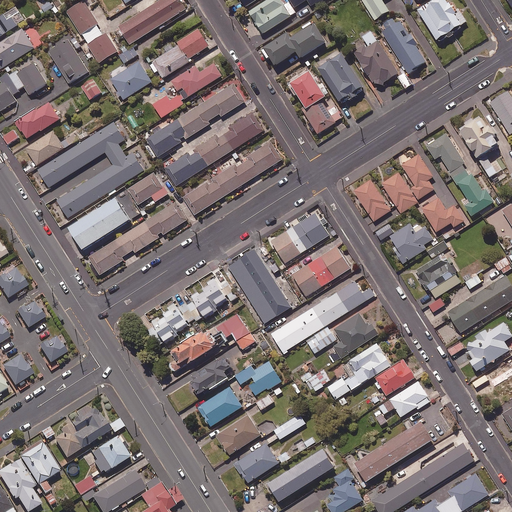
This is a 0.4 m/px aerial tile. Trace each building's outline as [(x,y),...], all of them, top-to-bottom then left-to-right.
[(187,11),(180,0),(164,0),(119,28),(131,46),(187,11)] [(240,0),(247,9),(261,0),(240,0)] [(286,7),(281,0),(271,0),(250,14),(264,35),(297,14),(290,4),(286,7)] [(323,0),(289,0),(295,9),(308,1),(312,7),(323,0)] [(386,0),(362,0),(376,22),(390,13),(384,2),(386,0)] [(450,7),(445,0),(438,0),(419,12),(439,43),(468,24),(456,4),(450,7)] [(100,25),(85,2),(67,13),(101,65),(119,53),(108,35),(104,37),(97,27),(100,25)] [(0,39),(26,23),(17,9),(0,19),(0,39)] [(428,63),(402,23),(384,35),(410,75),(428,63)] [(328,45),(316,26),(292,41),(288,36),(265,50),(277,68),(298,55),(302,61),(328,45)] [(0,71),(35,49),(23,30),(0,44),(0,71)] [(210,48),(199,31),(177,46),(178,48),(154,64),(164,80),(192,62),(191,60),(210,48)] [(400,75),(372,31),(362,38),(368,46),(355,54),(378,90),(400,75)] [(76,38),(70,42),(50,54),(69,85),(89,73),(76,52),(83,48),(76,38)] [(139,56),(134,48),(120,56),(125,64),(139,56)] [(341,105),(351,98),(353,100),(362,94),(361,92),(365,89),(343,56),(320,71),(341,105)] [(153,83),(140,63),(112,81),(125,102),(153,83)] [(17,72),(10,76),(19,91),(26,87),(30,95),(48,85),(36,64),(19,74),(17,72)] [(223,77),(216,65),(201,74),(197,67),(172,83),(184,102),(223,77)] [(19,91),(10,76),(9,74),(0,79),(3,85),(0,86),(0,113),(19,102),(15,96),(20,93),(19,91)] [(328,100),(311,74),(292,87),(305,108),(302,109),(319,136),(343,120),(335,107),(328,111),(323,103),(328,100)] [(413,85),(406,74),(398,79),(406,90),(413,85)] [(103,94),(94,80),(82,88),(92,102),(103,94)] [(246,103),(235,85),(148,140),(159,158),(211,125),(210,122),(221,115),(223,118),(246,103)] [(511,96),(510,93),(491,105),(510,137),(511,136),(511,96)] [(184,105),(179,97),(171,102),(168,98),(154,107),(162,119),(184,105)] [(61,121),(51,104),(17,123),(27,141),(61,121)] [(265,132),(254,114),(230,129),(232,132),(218,141),(216,138),(196,151),(198,154),(191,158),(189,155),(166,170),(177,187),(265,132)] [(487,157),(500,148),(496,141),(498,140),(491,129),(490,130),(481,117),(460,131),(491,179),(503,171),(497,162),(492,165),(487,157)] [(126,141),(115,124),(39,171),(50,189),(107,154),(115,167),(58,202),(70,220),(145,172),(134,154),(127,158),(119,146),(126,141)] [(19,139),(15,131),(4,138),(9,145),(19,139)] [(66,150),(55,132),(27,150),(38,168),(66,150)] [(79,142),(76,136),(67,140),(70,147),(79,142)] [(466,165),(448,136),(428,148),(436,161),(441,157),(469,203),(465,205),(473,218),(496,203),(488,191),(484,193),(473,175),(470,177),(464,166),(466,165)] [(283,161),(272,143),(245,160),(247,163),(237,169),(235,167),(188,197),(199,215),(283,161)] [(435,179),(421,157),(403,168),(415,188),(412,189),(420,201),(436,191),(430,182),(435,179)] [(169,195),(155,173),(129,191),(139,207),(153,197),(157,203),(169,195)] [(419,204),(400,175),(383,186),(402,215),(419,204)] [(392,212),(372,182),(355,193),(375,223),(392,212)] [(447,211),(440,200),(423,211),(437,234),(453,225),(455,229),(466,222),(456,206),(447,211)] [(132,223),(118,201),(71,231),(85,253),(132,223)] [(136,254),(161,239),(159,236),(163,234),(164,237),(189,221),(177,204),(89,259),(101,277),(125,261),(123,259),(135,251),(136,254)] [(330,237),(317,215),(301,225),(297,219),(285,226),(289,232),(272,243),(285,265),(330,237)] [(423,231),(417,222),(390,239),(399,254),(397,255),(404,266),(428,251),(425,247),(435,241),(427,229),(423,231)] [(0,260),(9,255),(0,241),(0,260)] [(428,252),(433,259),(450,249),(445,241),(428,252)] [(271,255),(262,242),(256,247),(264,259),(271,255)] [(352,270),(338,248),(294,276),(308,298),(352,270)] [(455,266),(453,268),(444,255),(418,272),(436,300),(463,283),(457,274),(459,272),(455,266)] [(511,270),(511,266),(507,258),(497,264),(504,275),(511,270)] [(285,285),(271,263),(263,269),(261,266),(236,282),(262,324),(275,315),(264,298),(285,285)] [(29,287),(18,269),(0,279),(0,287),(8,300),(29,287)] [(474,279),(466,283),(471,290),(482,283),(478,276),(474,279)] [(511,302),(511,285),(507,277),(449,315),(462,334),(511,302)] [(211,287),(192,299),(206,320),(219,312),(217,308),(228,301),(214,279),(208,283),(211,287)] [(307,340),(328,327),(368,302),(376,296),(371,289),(363,294),(356,283),(272,336),(284,354),(307,340)] [(446,306),(441,300),(431,307),(435,313),(446,306)] [(192,301),(180,309),(189,324),(195,320),(197,322),(203,319),(192,301)] [(46,319),(36,303),(19,313),(29,329),(46,319)] [(189,327),(175,305),(169,309),(171,312),(152,324),(156,329),(151,333),(161,348),(179,336),(178,334),(189,327)] [(218,328),(222,334),(225,332),(229,339),(234,336),(238,344),(240,343),(245,351),(257,343),(239,315),(218,328)] [(369,328),(361,315),(335,331),(343,343),(335,347),(343,359),(380,336),(373,325),(369,328)] [(0,345),(11,339),(0,321),(0,345)] [(511,340),(511,334),(505,323),(473,344),(477,351),(471,355),(475,361),(472,363),(478,374),(511,352),(506,344),(511,340)] [(328,327),(307,340),(316,355),(337,341),(328,327)] [(189,362),(192,366),(219,349),(210,335),(207,337),(205,334),(173,354),(177,361),(172,364),(177,372),(185,368),(184,366),(189,362)] [(68,354),(57,337),(41,348),(52,364),(68,354)] [(465,350),(461,343),(450,350),(454,357),(465,350)] [(350,380),(346,382),(352,393),(392,367),(378,345),(342,368),(350,380)] [(28,366),(21,356),(3,368),(16,387),(34,375),(28,366)] [(234,371),(227,360),(191,381),(201,397),(211,392),(213,393),(231,383),(226,375),(234,371)] [(417,380),(405,362),(374,382),(386,399),(417,380)] [(282,383),(270,363),(255,372),(252,367),(236,377),(241,386),(253,379),(257,384),(251,387),(257,397),(268,390),(268,391),(282,383)] [(511,394),(511,377),(511,376),(506,368),(486,381),(498,402),(511,394)] [(331,381),(325,371),(313,378),(309,372),(302,377),(314,396),(326,388),(325,385),(331,381)] [(0,399),(3,397),(2,395),(9,391),(0,376),(0,399)] [(329,389),(337,401),(339,400),(343,407),(349,403),(345,396),(351,392),(343,380),(329,389)] [(419,410),(430,403),(428,399),(429,398),(419,383),(380,408),(386,416),(396,409),(402,419),(418,408),(419,410)] [(280,386),(273,391),(278,398),(285,393),(280,386)] [(244,409),(232,389),(200,409),(212,429),(244,409)] [(383,400),(377,391),(370,396),(375,405),(383,400)] [(275,403),(270,395),(257,403),(262,411),(275,403)] [(83,451),(112,433),(98,410),(93,413),(90,409),(78,416),(81,421),(72,426),(62,432),(64,435),(56,441),(68,460),(83,451)] [(381,410),(374,414),(382,428),(389,423),(381,410)] [(511,410),(503,416),(511,429),(511,410)] [(279,429),(275,431),(281,441),(307,425),(301,416),(279,429)] [(231,458),(263,437),(250,417),(218,438),(231,458)] [(275,431),(279,429),(272,419),(261,425),(267,436),(275,431)] [(125,428),(120,420),(111,427),(116,434),(125,428)] [(435,443),(423,425),(416,429),(409,420),(404,423),(410,433),(371,457),(366,449),(357,454),(362,463),(357,466),(369,485),(435,443)] [(55,435),(50,429),(43,434),(47,441),(55,435)] [(316,443),(312,437),(305,443),(302,439),(288,448),(293,457),(316,443)] [(127,453),(131,450),(126,443),(122,446),(118,439),(92,455),(105,476),(131,460),(127,453)] [(380,511),(396,511),(475,462),(465,445),(374,502),(380,511)] [(39,488),(47,483),(61,474),(43,446),(21,460),(39,488)] [(280,465),(268,446),(238,465),(250,484),(280,465)] [(339,470),(327,451),(272,485),(284,504),(339,470)] [(291,460),(287,454),(279,458),(283,465),(291,460)] [(36,489),(20,462),(0,474),(0,478),(15,502),(19,499),(26,511),(33,511),(42,506),(33,491),(36,489)] [(350,470),(335,479),(339,486),(327,494),(333,503),(328,506),(331,511),(347,511),(364,502),(352,483),(356,480),(350,470)] [(112,511),(126,504),(128,507),(135,502),(133,499),(147,491),(136,473),(94,499),(101,511),(112,511)] [(453,499),(461,511),(464,511),(490,496),(477,476),(449,493),(453,499)] [(82,497),(92,491),(96,488),(90,478),(76,487),(82,497)] [(168,494),(158,478),(146,485),(150,492),(142,497),(151,511),(148,511),(172,511),(171,510),(185,502),(176,489),(168,494)] [(52,492),(47,484),(36,491),(39,497),(43,495),(44,497),(52,492)] [(14,511),(0,488),(0,511),(14,511)] [(93,491),(81,499),(85,504),(97,496),(93,491)] [(52,494),(44,498),(51,509),(58,504),(52,494)] [(461,511),(453,499),(440,507),(436,501),(418,511),(417,511),(414,507),(406,511),(461,511)]
